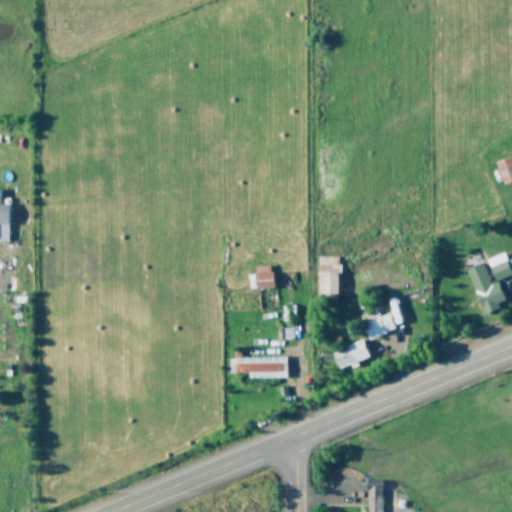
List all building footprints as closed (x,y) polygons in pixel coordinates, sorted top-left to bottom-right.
[(511,179),(511,155),(494,159),(499,182),(511,179)] [(0,247),(15,248),(16,237),(0,236),(0,247)] [(511,256),(505,259),(502,251),(484,259),(493,280),(511,272),(511,256)] [(337,255),(316,255),(315,298),(336,299),(337,255)] [(463,269),(482,314),(497,308),(495,302),(503,299),(495,280),(489,283),(480,262),(463,269)] [(252,264),(253,273),(246,273),(246,288),(270,287),(270,264),(252,264)] [(392,331),(388,314),(360,320),(364,337),(392,331)] [(348,364),(367,358),(360,339),(329,350),(336,369),(348,364)] [(284,355),(226,356),(227,373),(245,372),(245,377),(284,377),(284,355)] [(365,496),(380,496),(380,478),(364,478),(365,496)]
